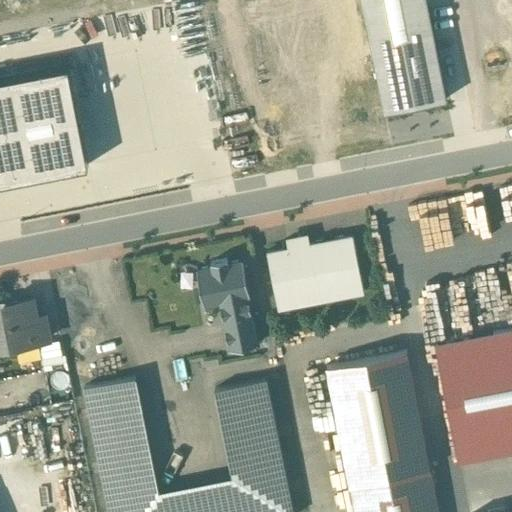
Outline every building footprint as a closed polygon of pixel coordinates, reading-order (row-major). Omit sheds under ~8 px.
[(426,0),(362,0),(385,109),(446,97),(426,0)] [(511,0),(479,0),(489,49),(511,44),(511,0)] [(68,63),(0,76),(0,181),(88,164),(68,63)] [(308,232),(286,236),(288,246),(309,241),(308,232)] [(288,246),(266,250),(277,308),(363,291),(352,233),(309,241),(288,246)] [(212,264),(197,267),(204,305),(220,301),(223,319),(252,313),(248,295),(250,295),(243,258),(228,261),(227,257),(211,260),(212,264)] [(32,295),(3,301),(12,344),(15,343),(49,336),(44,312),(36,314),(32,295)] [(3,301),(0,301),(0,350),(16,348),(15,343),(12,344),(3,301)] [(230,349),(258,343),(252,313),(223,319),(230,349)] [(59,339),(39,343),(42,356),(61,353),(59,339)] [(406,350),(328,364),(350,482),(428,467),(406,350)] [(266,377),(214,388),(232,475),(158,489),(136,375),(84,385),(105,494),(146,486),(165,499),(167,511),(224,511),(220,488),(230,486),(242,468),(283,459),(266,377)] [(224,511),(293,511),(283,459),(242,468),(230,486),(220,488),(224,511)] [(437,511),(428,467),(350,482),(355,511),(437,511)] [(146,486),(105,494),(108,511),(167,511),(165,499),(146,486)]
